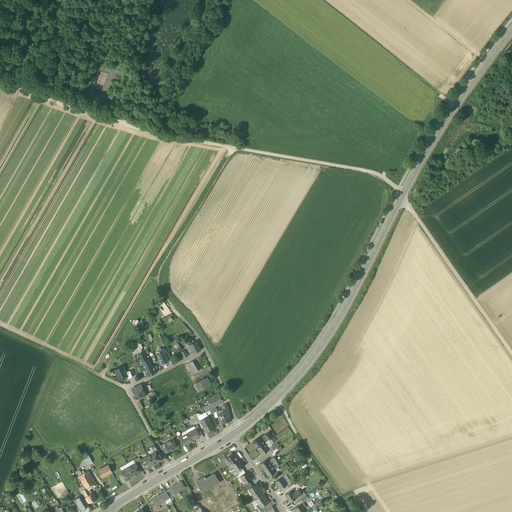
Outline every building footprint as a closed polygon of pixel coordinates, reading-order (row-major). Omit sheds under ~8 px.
[(110,75),(101,71),(94,89),(102,93),(110,75)] [(189,353),(191,355),(201,350),(196,341),(190,345),(193,351),(189,353)] [(142,351),(141,349),(140,346),(137,347),(136,343),(131,345),(133,349),(132,349),(134,354),(142,351)] [(158,352),(156,352),(162,364),(165,363),(168,361),(168,360),(164,353),(163,349),(161,350),(158,352)] [(140,359),(141,361),(147,359),(144,353),(139,355),(140,359)] [(149,358),(147,359),(141,361),(142,363),(145,369),(152,366),(151,363),(151,362),(149,358)] [(187,364),(192,374),(198,371),(193,361),(187,364)] [(154,366),(152,366),(145,369),(144,369),(147,376),(157,373),(154,366)] [(114,370),(118,380),(127,377),(126,372),(123,367),(114,370)] [(196,388),(198,391),(211,384),(209,380),(207,377),(204,379),(196,383),(198,387),(196,388)] [(132,389),(136,399),(142,396),(145,395),(141,385),(132,389)] [(207,399),(212,407),(214,406),(224,401),(220,393),(214,396),(213,396),(207,399)] [(217,411),(220,423),(222,423),(231,420),(228,408),(223,409),(217,411)] [(200,414),(196,413),(200,420),(208,416),(205,411),(200,414)] [(200,421),(206,432),(215,428),(211,422),(208,416),(200,420),(200,421)] [(196,428),(195,428),(188,432),(188,433),(192,440),(200,436),(198,433),(196,428)] [(269,440),(270,439),(273,436),(269,431),(265,434),(269,440)] [(192,440),(188,433),(181,437),(184,442),(185,444),(192,440)] [(265,434),(260,436),(265,442),(268,440),(269,440),(265,434)] [(253,441),(257,448),(265,442),(260,436),(253,441)] [(166,447),(169,452),(169,451),(178,447),(173,439),(164,444),(166,447)] [(268,448),(265,442),(257,448),(262,454),(269,449),(268,448)] [(275,443),(272,445),(269,447),(272,451),(273,451),(277,448),(278,447),(275,443)] [(150,454),(148,456),(153,465),(153,464),(155,462),(155,463),(160,460),(156,455),(154,452),(152,449),(149,451),(150,454)] [(226,458),(229,462),(230,461),(231,463),(230,464),(231,464),(232,464),(238,459),(234,453),(233,454),(226,458)] [(152,465),(153,465),(148,456),(141,460),(142,463),(146,469),(150,466),(152,464),(152,465)] [(229,466),(231,464),(230,464),(231,463),(230,461),(229,462),(226,458),(225,459),(223,456),(224,456),(223,456),(222,457),(228,466),(229,466)] [(87,465),(92,462),(89,457),(86,459),(84,460),(87,465)] [(260,464),(264,470),(272,465),(268,460),(267,458),(260,464)] [(238,459),(232,464),(237,471),(242,467),(244,466),(239,459),(238,459)] [(275,462),(272,465),(276,471),(280,469),(278,466),(275,462)] [(135,463),(129,467),(134,476),(141,472),(137,466),(136,463),(135,463)] [(238,472),(237,471),(232,464),(231,464),(229,466),(234,474),(238,472)] [(98,471),(102,478),(113,472),(108,465),(98,471)] [(276,471),(272,465),(264,470),(269,477),(276,472),(276,471)] [(127,480),(134,476),(129,467),(122,471),(124,474),(127,480)] [(78,477),(82,483),(92,477),(88,471),(81,475),(78,477)] [(245,483),(249,480),(252,478),(247,471),(241,476),(245,483)] [(200,489),(202,492),(212,486),(219,482),(214,473),(206,478),(205,476),(197,481),(200,487),(199,487),(199,488),(200,489)] [(276,481),(281,488),(287,484),(282,476),(276,481)] [(96,483),(92,477),(82,483),(85,487),(86,489),(91,486),(96,483)] [(169,496),(171,499),(173,497),(173,498),(180,494),(179,492),(185,488),(181,482),(168,490),(171,495),(169,496)] [(249,489),(255,498),(262,493),(260,490),(256,483),(253,485),(248,488),(249,489)] [(297,497),(294,493),(292,490),(285,494),(290,502),(296,498),(297,497)] [(298,501),(302,498),(306,495),(304,491),(301,493),(301,494),(297,497),(296,498),(298,501)] [(96,499),(93,493),(92,493),(90,495),(86,497),(90,503),(96,499)] [(154,499),(157,504),(166,498),(163,493),(154,499)] [(264,496),(262,493),(255,498),(262,507),(266,505),(269,502),(264,495),(264,496)] [(79,496),(74,500),(78,507),(81,511),(86,509),(79,496)] [(294,507),(297,511),(304,511),(306,511),(304,508),(301,503),(299,504),(294,507)]
